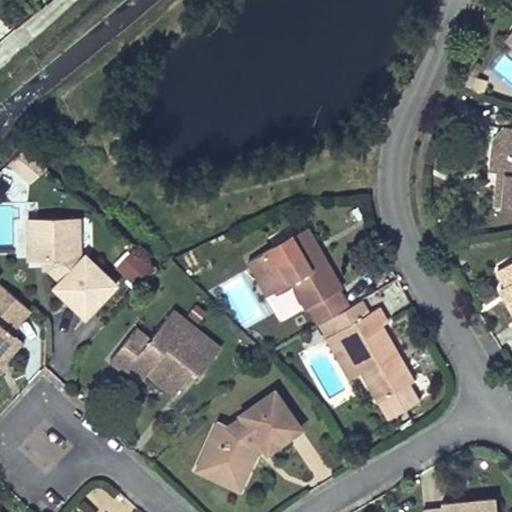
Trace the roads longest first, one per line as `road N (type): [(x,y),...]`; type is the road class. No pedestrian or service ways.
road 1 (residential): [(455,0),(393,162),(406,241),(490,403)]
road 2 (residential): [(304,511),(490,403)]
road 3 (residential): [(45,443),(112,453),(175,511)]
